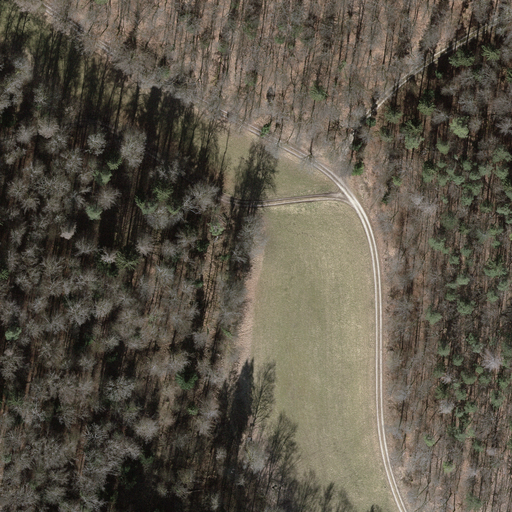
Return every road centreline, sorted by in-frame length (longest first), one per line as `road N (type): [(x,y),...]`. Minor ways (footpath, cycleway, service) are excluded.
road 1 (track): [(0,137),(81,121),(108,128),(234,205),(353,194)]
road 2 (track): [(330,164),(366,224),(381,444),(403,511)]
road 3 (track): [(330,164),(185,96),(25,0)]
road 4 (track): [(330,164),(364,113),(425,59),(511,12)]
